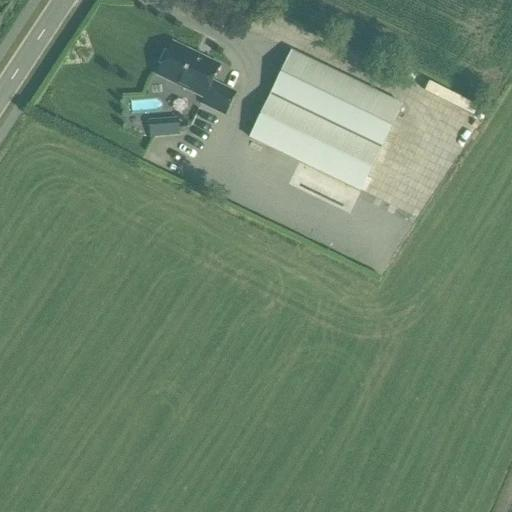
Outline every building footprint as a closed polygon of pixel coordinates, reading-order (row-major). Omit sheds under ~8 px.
[(170,43),(156,74),(206,99),(203,104),(227,115),(237,96),(212,84),(220,68),(170,43)] [(294,53),(252,140),(361,192),(403,106),(294,53)] [(144,102),(157,96),(150,81),(138,86),(144,102)] [(171,87),(162,96),(175,107),(183,97),(171,87)] [(360,266),(370,243),(306,215),(296,238),(360,266)]
